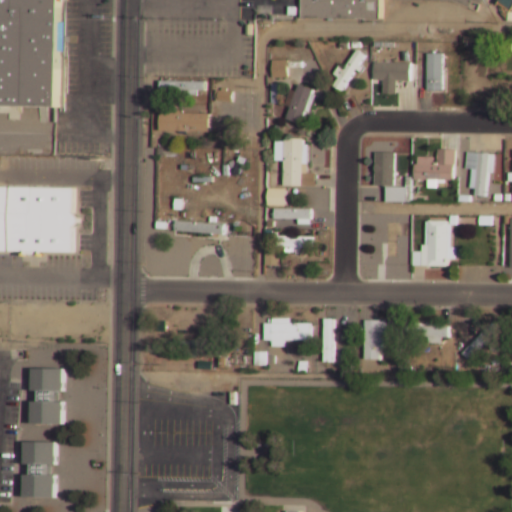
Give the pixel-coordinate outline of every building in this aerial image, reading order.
[(0,0),(60,0),(60,23),(64,23),(64,52),(59,52),(59,108),(0,107),(0,0)] [(302,0),(382,0),(382,21),(302,22),(302,0)] [(492,39),(503,39),(503,48),(492,48),(492,39)] [(340,80),(334,77),(340,68),(345,72),(357,53),(366,58),(343,94),(334,89),(340,80)] [(427,56),(436,56),(436,62),(441,62),(441,85),(436,85),(436,103),(426,103),(427,56)] [(273,63),(288,63),(288,80),(273,80),(273,63)] [(374,67),(413,67),(412,77),(374,77),(374,67)] [(160,84),(205,84),(205,93),(197,93),(197,98),(177,98),(177,93),(160,93),(160,84)] [(291,93),(297,95),(299,87),(314,93),(313,96),(317,98),(310,116),(306,114),(301,127),(287,122),(291,110),(285,108),(291,93)] [(160,115),(210,116),(209,136),(159,135),(160,115)] [(275,144),(284,144),(284,142),(307,142),(307,166),(303,166),(303,187),(284,187),(284,163),(275,163),(275,144)] [(468,155),(489,157),(485,200),(476,199),(477,191),(471,191),(473,172),(466,171),(468,155)] [(373,169),(378,169),(378,156),(393,156),(393,188),(373,188),(373,169)] [(415,167),(418,167),(418,159),(433,160),(433,168),(455,169),(454,184),(415,183),(415,167)] [(0,188),(74,190),(73,214),(78,219),(78,224),(73,228),(73,252),(41,251),(41,255),(23,255),(23,251),(0,250),(0,188)] [(386,190),(411,190),(411,205),(386,205),(386,190)] [(268,191),(286,191),(285,209),(268,208),(268,191)] [(311,210),(275,210),(275,221),(311,221),(311,210)] [(386,219),(395,219),(394,261),(385,261),(386,219)] [(448,267),(448,259),(453,259),(453,221),(424,221),(424,253),(413,253),(412,266),(448,267)] [(175,234),(226,235),(226,224),(176,223),(175,234)] [(479,243),(486,243),(487,229),(494,229),(494,265),(479,265),(479,243)] [(278,239),(314,240),(314,248),(278,247),(278,239)] [(264,322),(272,322),(272,317),(290,317),(290,322),(311,322),(311,339),(288,339),(288,345),(273,345),(273,337),(264,337),(264,322)] [(366,319),(387,319),(387,346),(381,346),(381,357),(365,357),(366,319)] [(333,320),(324,320),(324,362),(333,362),(333,320)] [(407,325),(416,325),(416,320),(429,320),(429,322),(445,322),(445,325),(449,325),(449,335),(442,335),(442,342),(429,342),(429,336),(407,336),(407,325)] [(493,321),(499,327),(469,358),(462,351),(493,321)] [(165,341),(209,341),(209,350),(165,349),(165,341)] [(490,342),(499,342),(499,350),(490,350),(490,342)] [(267,354),(255,354),(255,367),(267,367),(267,354)] [(32,404),(39,404),(39,392),(32,392),(32,369),(64,369),(64,392),(58,392),(58,403),(64,403),(64,425),(32,426),(32,404)] [(24,476),(31,476),(31,465),(25,465),(25,443),(56,443),(56,465),(50,465),(50,476),(56,476),(57,498),(25,498),(24,476)]
